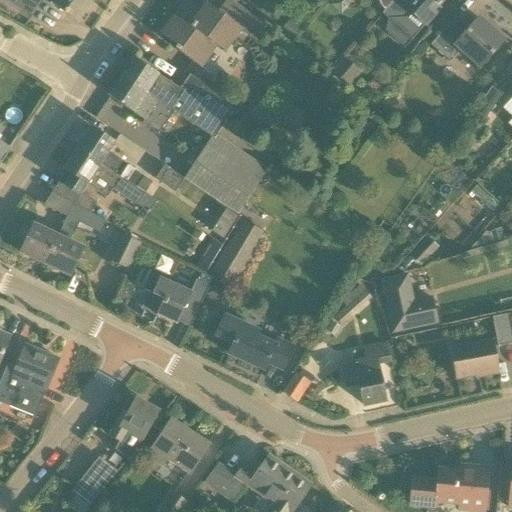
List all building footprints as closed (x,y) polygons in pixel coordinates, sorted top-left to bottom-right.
[(6,0),(7,1),(31,18),(43,0),(49,0),(54,3),(53,4),(78,22),(92,0),(6,0)] [(174,19),(162,35),(178,47),(182,50),(180,52),(193,62),(208,41),(217,47),(220,49),(230,35),(235,39),(249,49),(265,27),(228,0),(225,0),(217,12),(204,3),(198,12),(186,3),(174,19)] [(336,0),(336,1),(345,9),(352,0),(336,0)] [(377,0),(379,5),(385,12),(395,0),(377,0)] [(395,0),(385,12),(383,14),(388,19),(396,18),(413,34),(423,24),(437,7),(443,0),(411,0),(405,8),(395,0)] [(455,17),(442,32),(431,45),(450,62),(459,51),(479,69),(504,41),(478,18),(469,29),(455,17)] [(290,22),(282,32),(291,39),(299,29),(290,22)] [(348,88),(361,72),(344,57),(331,72),(348,88)] [(124,72),(121,77),(175,111),(212,135),(213,134),(216,137),(237,107),(190,75),(180,89),(148,68),(134,58),(131,62),(124,72)] [(166,125),(175,111),(121,77),(108,96),(145,120),(149,114),(166,125)] [(484,120),(502,95),(491,88),(474,113),(484,120)] [(387,119),(402,113),(395,98),(381,103),(387,119)] [(282,117),(281,120),(282,122),(283,125),(284,128),(287,130),(290,131),(293,131),(296,131),(298,130),(301,128),(303,126),(304,123),(304,120),(304,117),(303,114),(301,111),(299,110),(296,109),(293,108),(290,109),(287,110),(285,112),(283,114),(282,117)] [(89,131),(77,148),(128,182),(135,170),(122,161),(109,153),(114,147),(115,144),(112,142),(91,128),(89,131)] [(267,171),(215,138),(213,136),(185,178),(237,215),(267,171)] [(0,164),(10,150),(10,149),(0,142),(0,164)] [(77,148),(64,169),(88,185),(107,198),(113,189),(138,206),(140,202),(145,194),(130,184),(128,182),(77,148)] [(176,190),(183,179),(164,166),(155,180),(174,192),(176,190)] [(96,203),(81,193),(62,179),(53,193),(74,204),(81,209),(89,213),(96,203)] [(183,179),(176,190),(184,195),(191,184),(183,179)] [(68,218),(74,204),(53,193),(44,206),(68,218)] [(77,218),(81,209),(74,204),(68,218),(59,237),(46,265),(71,277),(83,250),(68,243),(79,223),(77,218)] [(223,239),(231,227),(215,217),(207,229),(223,239)] [(234,286),(265,234),(243,220),(212,272),(234,286)] [(418,221),(413,226),(417,230),(420,232),(425,227),(418,221)] [(59,237),(33,225),(20,253),(46,265),(59,237)] [(129,269),(141,243),(118,232),(110,250),(113,252),(109,260),(129,269)] [(485,232),(469,249),(471,251),(493,244),(491,233),(485,232)] [(428,238),(411,257),(420,265),(437,246),(428,238)] [(206,255),(199,268),(206,273),(214,260),(206,255)] [(436,310),(416,314),(408,273),(380,279),(392,334),(438,325),(436,310)] [(191,292),(160,278),(153,294),(149,292),(149,294),(139,312),(155,320),(157,316),(177,325),(181,317),(193,323),(210,286),(197,280),(191,292)] [(214,281),(206,295),(220,302),(228,288),(214,281)] [(341,303),(352,315),(371,298),(360,286),(341,303)] [(351,316),(344,308),(334,317),(341,325),(351,316)] [(511,344),(511,337),(508,315),(492,317),(497,347),(511,344)] [(214,334),(234,343),(229,354),(265,370),(268,363),(283,370),(293,348),(277,341),(275,346),(256,337),(259,332),(243,324),(241,328),(221,319),(214,334)] [(331,322),(326,331),(334,337),(340,327),(331,322)] [(0,360),(10,338),(0,333),(0,360)] [(457,381),(498,374),(492,341),(450,348),(457,381)] [(0,401),(36,416),(59,360),(25,346),(17,367),(7,363),(0,379),(0,401)] [(368,360),(355,363),(359,385),(363,406),(385,401),(378,364),(390,361),(387,346),(366,350),(368,360)] [(302,370),(298,375),(309,383),(313,377),(302,370)] [(283,394),(296,403),(309,383),(298,375),(296,374),(283,394)] [(143,440),(159,412),(135,399),(127,413),(123,411),(109,437),(120,443),(116,450),(127,459),(127,461),(142,442),(143,440)] [(190,474),(209,446),(171,421),(147,457),(161,466),(166,458),(190,474)] [(247,488),(248,487),(275,505),(269,511),(293,511),(311,486),(268,456),(257,474),(243,464),(235,475),(218,464),(205,484),(231,502),(242,485),(247,488)] [(117,473),(108,466),(99,458),(71,493),(75,497),(89,507),(117,473)] [(497,499),(496,502),(508,503),(511,503),(511,466),(500,466),(498,486),(497,499)] [(410,493),(409,508),(438,510),(439,503),(449,504),(458,505),(470,506),(470,511),(471,511),(478,511),(483,511),(487,469),(470,467),(469,472),(462,472),(461,472),(448,471),(442,470),(438,470),(438,474),(438,479),(412,477),(410,493)] [(180,511),(187,503),(174,494),(161,511),(180,511)]
